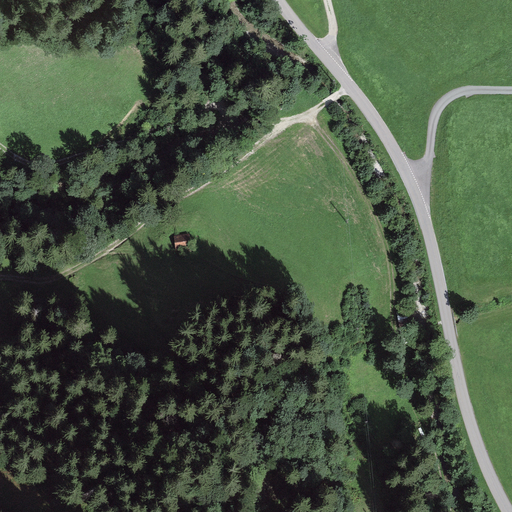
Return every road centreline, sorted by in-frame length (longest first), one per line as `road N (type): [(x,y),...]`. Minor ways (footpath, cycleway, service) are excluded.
road 1 (unclassified): [(508,511),(475,439),(426,225),(399,159),(278,0)]
road 2 (track): [(306,114),(357,181),(383,239),(399,344),(449,511)]
road 3 (track): [(350,88),(88,265),(29,283),(0,282)]
